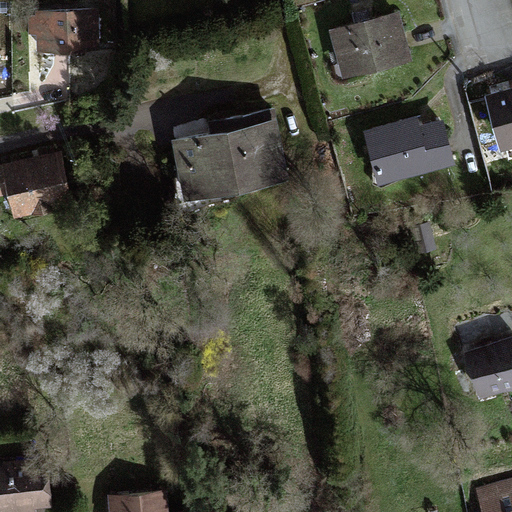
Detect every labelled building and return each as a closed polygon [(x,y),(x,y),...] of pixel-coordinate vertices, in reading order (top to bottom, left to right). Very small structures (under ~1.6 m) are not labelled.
[(30,14),(31,29),(39,29),(40,44),(95,42),(94,7),(38,9),(39,14),(30,14)] [(396,12),(333,29),(342,61),(358,57),(360,64),(407,52),(396,12)] [(358,57),(342,61),(344,69),(360,64),(358,57)] [(511,89),(491,95),(503,139),(511,136),(511,89)] [(194,188),(173,192),(173,198),(175,203),(180,207),(185,209),(188,211),(193,210),(200,206),(214,201),(224,199),(230,197),(236,195),(239,190),(240,183),(239,179),(282,170),(270,108),(223,117),(225,127),(214,130),(176,137),(182,166),(189,164),(194,188)] [(223,117),(212,120),(214,130),(225,127),(223,117)] [(414,117),(368,130),(378,167),(401,161),(403,169),(451,155),(441,120),(416,127),(414,117)] [(59,150),(0,163),(0,188),(9,187),(14,209),(70,196),(59,150)] [(401,161),(378,167),(381,175),(403,169),(401,161)] [(182,166),(172,168),(173,192),(194,188),(189,164),(182,166)] [(426,220),(411,224),(417,247),(432,244),(426,220)] [(511,334),(466,350),(479,389),(511,378),(511,334)] [(44,456),(0,461),(0,498),(31,494),(32,498),(49,496),(44,456)] [(511,476),(479,487),(483,500),(511,490),(511,476)] [(162,511),(160,489),(109,495),(111,511),(162,511)] [(0,508),(33,504),(32,498),(31,494),(0,498),(0,508)] [(504,511),(501,502),(485,507),(485,511),(504,511)]
